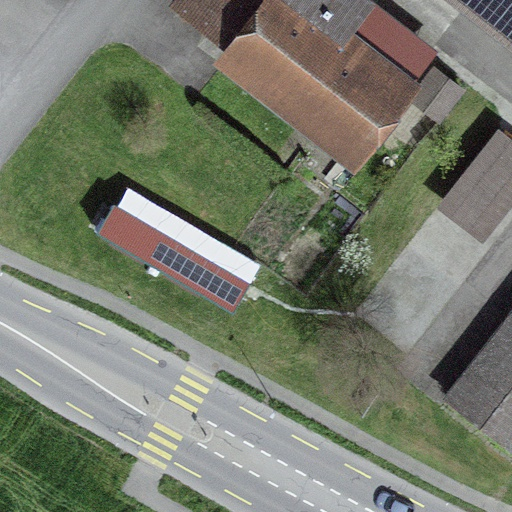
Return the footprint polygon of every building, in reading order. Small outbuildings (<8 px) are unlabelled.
[(428,54),(359,0),(178,0),(174,5),(356,147),(428,54)] [(511,0),(460,0),(511,40),(511,0)] [(511,197),(511,137),(497,125),(434,205),(480,240),(511,197)] [(237,303),(264,258),(127,178),(100,224),(237,303)] [(511,313),(447,397),(511,446),(511,313)]
